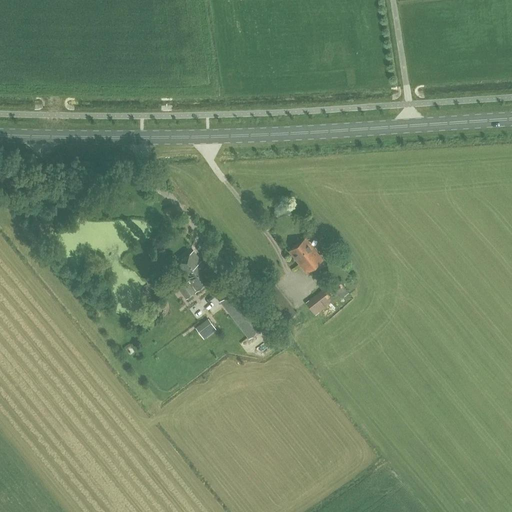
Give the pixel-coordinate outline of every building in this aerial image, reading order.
[(306,272),(323,259),(305,237),(289,251),(306,272)] [(186,298),(213,278),(200,261),(201,261),(193,250),(175,264),(183,275),(174,281),(186,298)] [(282,324),(297,312),(268,276),(253,287),(282,324)] [(342,299),(349,292),(337,277),(306,302),(316,315),(331,303),(330,302),(339,296),(342,299)] [(249,337),(265,325),(237,288),(221,301),(249,337)] [(208,307),(200,311),(203,316),(211,311),(208,307)] [(209,340),(222,329),(215,321),(202,331),(209,340)] [(277,354),(290,342),(285,337),(272,349),(277,354)] [(131,349),(138,358),(142,354),(135,345),(131,349)]
